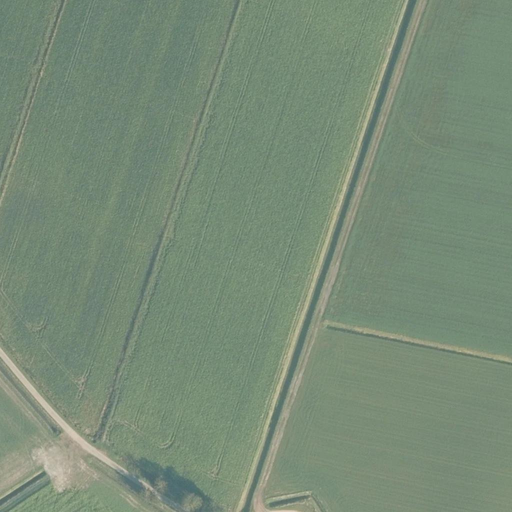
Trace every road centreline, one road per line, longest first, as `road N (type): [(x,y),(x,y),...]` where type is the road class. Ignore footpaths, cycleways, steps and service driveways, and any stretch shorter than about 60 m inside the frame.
road 1 (track): [(259,511),(423,0)]
road 2 (unclassified): [(184,511),(74,435),(0,351)]
